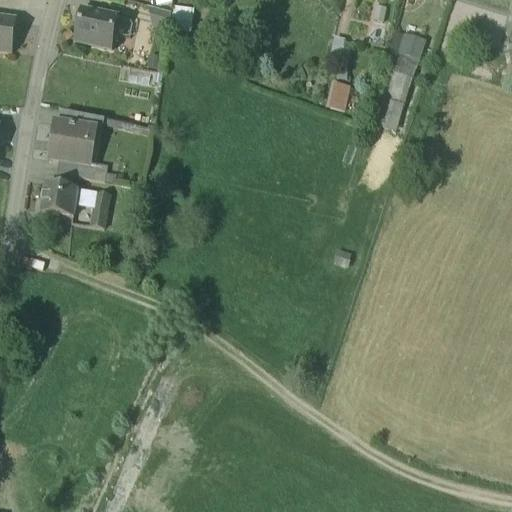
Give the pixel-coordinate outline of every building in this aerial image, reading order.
[(141,7),(138,21),(170,30),(171,15),(141,7)] [(118,22),(81,14),(74,46),(111,54),(118,22)] [(16,26),(0,24),(0,57),(11,59),(16,26)] [(370,127),(393,134),(416,62),(422,43),(403,37),(397,57),(393,56),(370,127)] [(57,113),(54,129),(68,132),(69,131),(76,132),(77,117),(57,113)] [(76,132),(69,131),(68,132),(54,129),(49,165),(58,167),(85,171),(85,168),(90,135),(75,133),(76,132)] [(85,171),(58,167),(56,179),(57,179),(79,183),(93,185),(96,170),(85,168),(85,171)] [(79,183),(57,179),(56,191),(78,195),(79,183)] [(56,191),(46,190),(42,217),(73,222),(78,195),(56,191)] [(110,200),(97,197),(95,214),(107,216),(110,200)] [(107,216),(95,214),(93,223),(106,225),(107,216)] [(106,225),(93,223),(91,232),(104,234),(106,225)]
